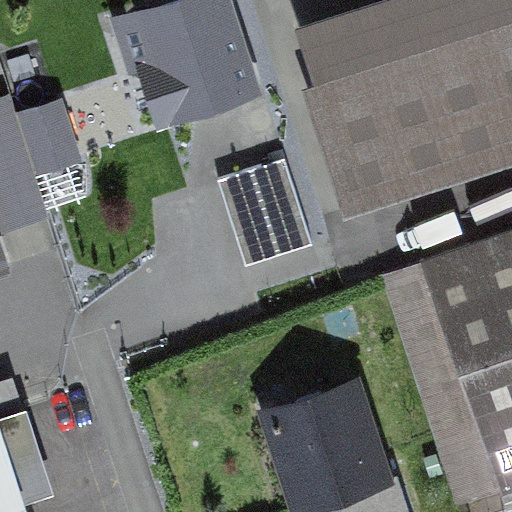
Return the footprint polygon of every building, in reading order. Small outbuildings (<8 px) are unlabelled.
[(167,107),(248,79),(220,0),(176,0),(135,15),(167,107)] [(511,0),(424,0),(299,39),(348,193),(511,142),(511,0)] [(0,269),(3,269),(0,259),(0,228),(43,215),(30,174),(78,159),(61,103),(13,118),(7,101),(0,102),(0,269)] [(511,227),(379,273),(454,503),(511,482),(511,227)] [(295,511),(388,482),(358,386),(265,415),(295,511)] [(0,511),(20,511),(0,447),(0,511)]
